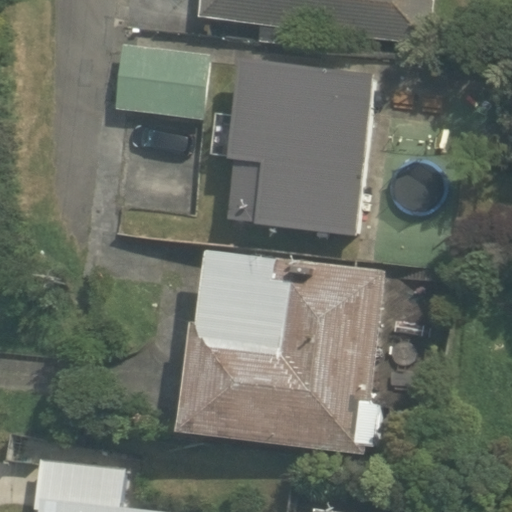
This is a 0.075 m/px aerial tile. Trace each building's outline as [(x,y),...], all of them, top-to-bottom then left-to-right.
[(220,0),(219,16),(436,34),(439,0),(220,0)] [(133,41),(117,207),(367,231),(364,259),(454,268),(472,74),(133,41)] [(402,269),(215,247),(194,427),(381,449),(402,269)] [(138,464),(50,452),(42,509),(65,511),(172,511),(132,506),(138,464)] [(375,511),(293,503),(292,511),(375,511)]
